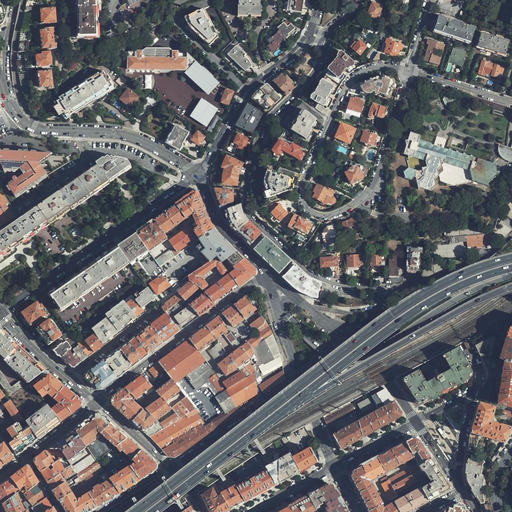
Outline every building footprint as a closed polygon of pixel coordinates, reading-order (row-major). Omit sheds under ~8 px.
[(0,0),(0,25),(4,23),(5,22),(9,0),(0,0)] [(96,25),(96,14),(96,9),(97,9),(97,6),(96,6),(95,0),(77,0),(77,1),(79,3),(79,6),(79,10),(78,10),(78,14),(79,15),(79,22),(78,22),(78,32),(78,38),(85,37),(98,36),(98,25),(96,25)] [(260,14),(259,0),(240,0),(240,14),(245,14),(245,15),(255,15),(255,14),(256,14),(260,14)] [(301,13),(303,0),(289,0),(287,10),(301,13)] [(366,0),(364,4),(370,6),(367,14),(380,19),(383,13),(381,12),(383,6),(372,2),(366,0)] [(27,1),(25,11),(34,11),(35,1),(27,1)] [(56,22),(55,9),(41,10),(43,24),(56,22)] [(210,22),(204,10),(186,18),(190,27),(201,37),(209,45),(217,36),(210,22)] [(470,42),(474,28),(470,26),(470,27),(461,24),(462,24),(453,21),(452,22),(443,19),(443,18),(435,15),(432,23),(436,24),(434,31),(455,38),(470,42)] [(285,38),(286,38),(292,33),(291,32),(295,29),(291,25),(287,21),(286,21),(286,20),(283,23),(278,28),(285,38)] [(278,28),(276,26),(273,29),(277,34),(273,38),(278,44),(285,38),(278,28)] [(57,36),(58,27),(46,29),(46,31),(42,32),(42,40),(53,39),(53,36),(57,36)] [(20,43),(27,42),(28,32),(22,33),(20,43)] [(481,33),(480,37),(478,44),(477,47),(505,55),(508,44),(509,42),(502,40),(490,36),(481,33)] [(48,50),(56,49),(57,44),(54,44),(54,40),(57,40),(57,38),(53,39),(42,40),(43,48),(48,48),(48,50)] [(276,49),(279,46),(278,44),(273,38),(272,38),(269,41),(271,44),(268,47),(270,49),(269,49),(271,51),(272,52),(273,51),(274,52),(276,50),(276,49)] [(401,50),(402,45),(391,41),(391,40),(387,39),(385,43),(383,42),(381,52),(389,54),(390,52),(397,54),(398,50),(401,50)] [(359,55),(366,46),(358,40),(352,49),(359,55)] [(443,49),(444,45),(428,40),(426,44),(428,45),(428,46),(424,61),(432,63),(438,65),(438,63),(443,49)] [(20,43),(19,51),(26,51),(27,42),(20,43)] [(246,55),(236,46),(229,53),(228,55),(229,56),(245,71),(251,65),(250,64),(251,63),(249,60),(245,57),(246,55)] [(463,60),(465,52),(460,51),(453,49),(450,56),(449,56),(447,63),(450,64),(454,64),(456,65),(461,67),(463,61),(463,60)] [(52,61),(51,57),(50,57),(50,52),(43,53),(43,56),(37,56),(37,57),(38,66),(51,65),(51,62),(52,61)] [(186,70),(186,58),(186,53),(140,52),(129,52),(128,69),(157,70),(186,70)] [(353,71),(358,67),(351,60),(341,52),(328,67),(323,74),(326,76),(334,81),(340,85),(342,82),(346,77),(350,73),(353,71)] [(27,69),(37,69),(35,53),(26,54),(27,69)] [(192,54),(186,58),(186,70),(210,93),(217,86),(216,85),(220,80),(192,54)] [(502,74),(504,67),(482,61),(480,66),(477,74),(484,76),(485,74),(491,75),(491,77),(497,78),(498,73),(502,74)] [(53,89),(51,71),(38,73),(39,74),(36,75),(38,87),(40,87),(40,88),(48,87),(49,89),(53,89)] [(109,89),(112,87),(109,82),(111,81),(108,76),(106,77),(103,72),(95,76),(94,75),(87,80),(88,81),(84,83),(83,82),(79,85),(79,86),(67,94),(59,99),(60,100),(57,102),(59,105),(55,108),(59,115),(64,113),(65,115),(69,113),(70,115),(86,106),(98,99),(100,97),(100,96),(106,93),(110,91),(109,89)] [(22,88),(24,95),(30,94),(28,74),(19,75),(22,88)] [(279,88),(286,95),(294,88),(290,84),(292,82),(285,76),(283,77),(280,74),(277,78),(275,78),(272,82),(279,88)] [(337,89),(340,85),(334,81),(326,76),(323,74),(320,80),(312,94),(310,98),(314,101),(318,104),(319,103),(328,109),(332,100),(334,95),(337,89)] [(122,87),(127,80),(121,75),(116,81),(122,87)] [(392,90),(394,83),(394,82),(394,81),(393,80),(392,79),(382,76),(381,78),(380,78),(379,78),(378,78),(377,77),(376,77),(375,77),(374,78),(371,80),(370,79),(363,82),(364,83),(359,85),(361,88),(361,90),(363,92),(364,93),(366,93),(368,94),(370,93),(371,93),(373,92),(375,92),(374,95),(381,97),(382,95),(388,97),(391,90),(392,90)] [(141,96),(143,93),(130,82),(127,86),(141,96)] [(268,98),(274,104),(280,99),(277,95),(269,88),(266,84),(263,87),(259,90),(261,92),(268,98)] [(138,98),(126,88),(123,91),(125,93),(120,99),(128,105),(128,109),(132,109),(132,105),(133,105),(137,98),(138,98)] [(221,103),(228,105),(234,92),(226,89),(221,103)] [(268,110),(274,104),(268,98),(261,92),(259,90),(255,95),(252,98),(251,99),(253,100),(263,107),(268,110)] [(362,107),(364,102),(360,101),(360,100),(350,96),(347,107),(351,109),(351,110),(360,113),(362,107)] [(207,127),(219,108),(202,98),(190,116),(207,127)] [(303,102),(291,115),(294,118),(304,108),(307,111),(310,108),(303,102)] [(383,117),(386,109),(380,107),(380,106),(372,103),(371,107),(370,107),(369,111),(368,114),(368,116),(368,117),(369,118),(370,118),(371,118),(373,118),(373,117),(374,116),(375,117),(378,118),(380,118),(381,118),(382,118),(383,117)] [(252,108),(247,105),(241,116),(236,126),(241,128),(251,133),(256,124),(261,115),(252,108)] [(310,129),(315,119),(309,114),(305,111),(304,111),(303,111),(302,111),(299,116),(298,115),(295,120),(290,129),(306,139),(311,129),(310,129)] [(212,132),(220,117),(215,115),(207,130),(212,132)] [(342,124),(341,124),(335,137),(349,143),(355,130),(345,125),(342,124)] [(169,138),(166,143),(180,150),(183,145),(182,145),(189,133),(176,125),(171,133),(168,137),(169,138)] [(373,146),(376,135),(363,131),(360,141),(363,143),(363,144),(364,146),(365,146),(366,147),(368,146),(369,146),(370,145),(373,146)] [(473,157),(471,155),(469,156),(466,155),(464,152),(462,154),(459,153),(457,150),(455,151),(451,150),(449,148),(447,149),(441,147),(418,140),(420,134),(410,131),(407,140),(405,140),(405,142),(402,154),(405,155),(406,158),(411,157),(425,161),(426,167),(421,168),(422,171),(419,172),(409,168),(409,167),(405,170),(403,169),(405,175),(404,176),(409,178),(410,179),(413,176),(415,177),(418,190),(420,188),(432,192),(431,189),(436,185),(434,179),(438,176),(437,170),(441,166),(440,162),(444,164),(459,168),(469,171),(471,181),(487,186),(487,184),(495,177),(498,173),(497,172),(494,161),(492,163),(473,157)] [(199,145),(205,137),(198,132),(192,140),(199,145)] [(243,150),(248,139),(238,134),(233,143),(239,146),(238,148),(243,150)] [(349,143),(335,137),(331,147),(332,147),(334,142),(346,147),(343,152),(344,153),(349,143)] [(304,151),(299,148),(291,144),(290,146),(283,142),(279,140),(272,150),(273,154),(277,154),(280,150),(291,155),(299,160),(304,154),(303,153),(304,151)] [(508,146),(499,144),(499,147),(498,150),(500,155),(503,158),(507,160),(511,160),(511,144),(511,147),(508,146)] [(8,151),(0,150),(0,184),(2,189),(6,186),(9,191),(10,190),(15,197),(68,162),(66,158),(71,154),(8,151)] [(227,157),(227,154),(222,152),(217,160),(223,163),(222,167),(224,168),(223,178),(222,184),(226,184),(236,185),(236,183),(237,179),(238,173),(240,167),(242,164),(227,157)] [(105,157),(96,163),(97,165),(109,182),(118,175),(131,166),(126,161),(119,158),(105,157)] [(259,195),(263,207),(269,205),(267,198),(274,196),(291,189),(290,186),(289,186),(292,178),(276,173),(278,166),(265,162),(264,164),(262,171),(261,177),(259,184),(258,186),(258,191),(259,195)] [(95,191),(109,182),(97,165),(94,167),(94,168),(92,169),(91,169),(85,173),(88,177),(87,178),(85,174),(83,176),(82,175),(74,180),(75,181),(73,182),(75,186),(74,187),(71,183),(65,187),(63,189),(63,188),(59,191),(70,208),(82,200),(95,191)] [(363,177),(359,170),(357,167),(354,169),(353,168),(352,168),(351,168),(350,169),(349,170),(349,171),(346,173),(350,183),(351,183),(352,184),(363,179),(362,177),(363,177)] [(30,197),(34,203),(56,188),(52,181),(30,196),(30,197)] [(334,196),(333,195),(334,191),(328,189),(327,190),(317,184),(313,192),(315,193),(313,197),(326,204),(327,203),(330,204),(331,204),(332,204),(334,203),(335,202),(335,201),(335,199),(335,198),(333,197),(334,196)] [(233,191),(212,190),(215,198),(219,207),(232,202),(233,191)] [(10,203),(2,191),(0,192),(0,209),(7,204),(10,203)] [(37,206),(49,223),(59,216),(70,208),(59,191),(37,206)] [(194,218),(206,214),(204,212),(197,192),(195,191),(185,198),(176,205),(185,218),(192,213),(193,217),(194,218)] [(0,257),(17,246),(39,231),(49,223),(37,206),(34,203),(30,197),(13,208),(17,215),(15,216),(0,225),(0,257)] [(0,225),(15,216),(7,204),(0,209),(0,225)] [(503,240),(511,230),(511,204),(507,210),(511,214),(494,231),(503,240)] [(166,212),(154,220),(164,234),(185,218),(176,205),(166,212)] [(233,229),(235,231),(247,222),(243,216),(240,205),(225,211),(227,218),(230,225),(233,229)] [(278,223),(288,214),(283,209),(281,211),(280,209),(281,208),(278,205),(273,210),(274,210),(269,214),(272,218),(273,217),(278,223)] [(199,239),(213,229),(208,221),(207,220),(206,214),(194,218),(197,226),(199,227),(198,229),(197,228),(195,229),(194,231),(199,239)] [(307,234),(312,225),(308,223),(308,222),(294,215),(287,227),(305,236),(306,234),(307,234)] [(359,230),(355,218),(351,219),(351,220),(342,222),(343,228),(343,229),(345,235),(350,234),(350,233),(359,230)] [(136,233),(137,236),(148,251),(167,238),(164,234),(154,220),(144,227),(136,233)] [(263,235),(247,221),(247,222),(235,231),(243,239),(252,247),(263,235)] [(337,237),(335,225),(326,226),(327,228),(322,229),(323,232),(322,232),(322,233),(321,233),(323,241),(330,240),(330,239),(337,237)] [(232,248),(213,229),(199,239),(212,252),(209,255),(212,260),(217,257),(221,264),(226,260),(233,267),(243,259),(232,248)] [(174,247),(177,252),(193,240),(187,231),(184,231),(169,241),(174,247)] [(126,240),(117,246),(119,249),(137,236),(136,233),(126,240)] [(293,263),(263,235),(252,247),(266,261),(281,276),(293,263)] [(129,263),(130,264),(132,263),(133,264),(139,260),(141,258),(141,257),(147,253),(148,252),(148,251),(137,236),(119,249),(129,263)] [(470,245),(485,243),(485,238),(483,239),(483,238),(481,238),(480,237),(468,239),(469,243),(468,243),(468,246),(470,246),(470,245)] [(203,248),(197,240),(178,253),(159,267),(167,277),(170,278),(170,273),(169,271),(203,248)] [(118,270),(129,263),(119,249),(117,246),(107,253),(83,270),(62,285),(49,294),(58,306),(60,310),(118,270)] [(159,267),(178,253),(177,252),(174,247),(155,261),(159,267)] [(421,249),(404,248),(403,257),(407,257),(407,275),(418,275),(420,258),(421,249)] [(206,253),(170,278),(183,279),(189,276),(189,275),(211,260),(206,253)] [(363,265),(362,254),(347,255),(347,270),(351,270),(351,267),(360,267),(360,265),(363,265)] [(381,270),(381,254),(370,254),(370,259),(371,270),(381,270)] [(398,275),(398,270),(399,270),(399,256),(393,255),(393,259),(389,259),(389,275),(398,275)] [(217,257),(212,260),(211,260),(189,275),(189,276),(190,281),(199,288),(205,293),(215,304),(220,300),(231,292),(247,279),(254,274),(254,271),(243,259),(233,267),(236,270),(235,271),(233,271),(230,274),(221,264),(217,257)] [(329,267),(328,257),(320,257),(320,260),(314,260),(314,263),(320,263),(320,267),(329,267)] [(337,257),(328,257),(329,267),(330,267),(330,269),(332,270),(333,271),(334,270),(335,269),(336,269),(336,266),(338,266),(337,257)] [(130,264),(141,280),(145,286),(149,283),(138,265),(141,263),(139,260),(133,264),(132,263),(130,264)] [(298,267),(293,263),(281,276),(288,283),(294,287),(299,291),(303,293),(307,295),(314,297),(316,297),(318,290),(320,282),(309,278),(302,272),(298,267)] [(157,296),(171,286),(165,279),(158,278),(149,285),(156,294),(157,296)] [(194,301),(189,296),(193,293),(199,288),(190,281),(188,281),(165,279),(171,286),(178,293),(183,299),(188,305),(194,301)] [(138,299),(136,300),(142,308),(145,306),(155,298),(148,289),(140,294),(138,292),(135,295),(138,299)] [(128,290),(119,295),(125,303),(137,317),(140,315),(144,311),(142,308),(136,300),(128,290)] [(165,306),(162,308),(166,313),(183,299),(178,293),(175,295),(175,296),(164,304),(165,306)] [(197,299),(206,311),(210,308),(215,304),(205,293),(197,299)] [(247,297),(246,296),(240,301),(234,305),(244,318),(256,309),(247,297)] [(183,299),(166,313),(180,331),(181,330),(182,329),(180,326),(196,313),(188,305),(183,299)] [(188,305),(196,313),(198,317),(206,311),(197,299),(194,301),(188,305)] [(46,314),(42,309),(44,308),(41,304),(39,305),(37,302),(29,307),(22,312),(26,319),(30,325),(46,314)] [(118,331),(119,331),(126,326),(137,318),(137,317),(125,303),(107,316),(112,322),(118,331)] [(244,318),(234,305),(228,310),(222,314),(233,327),(244,318)] [(166,313),(150,325),(165,343),(168,340),(180,331),(166,313)] [(264,324),(265,321),(262,316),(250,326),(254,332),(264,324)] [(207,326),(216,338),(219,336),(225,332),(227,334),(226,335),(227,337),(227,338),(233,347),(235,347),(236,346),(239,350),(234,353),(230,356),(239,369),(251,359),(249,356),(242,346),(219,317),(214,321),(210,324),(207,326)] [(118,331),(112,322),(111,323),(108,319),(94,329),(97,334),(96,334),(102,342),(110,336),(118,331)] [(46,342),(49,345),(61,336),(50,320),(37,328),(39,332),(38,333),(42,338),(45,342),(46,342)] [(239,369),(246,378),(255,373),(257,371),(257,367),(280,355),(281,355),(275,338),(265,321),(264,324),(254,332),(256,335),(251,338),(247,341),(248,342),(255,353),(256,355),(251,359),(239,369)] [(150,325),(135,336),(149,355),(157,349),(165,343),(150,325)] [(198,332),(190,339),(199,352),(216,338),(207,326),(198,332)] [(0,381),(10,397),(11,396),(29,382),(33,379),(45,370),(33,360),(4,332),(0,331),(0,353),(5,358),(4,359),(17,371),(25,378),(20,382),(19,382),(11,388),(0,370),(0,381)] [(85,341),(94,352),(98,349),(104,344),(102,342),(96,334),(95,333),(85,341)] [(474,345),(475,347),(480,356),(489,356),(490,356),(495,339),(493,335),(474,345)] [(135,336),(120,348),(133,367),(141,361),(149,355),(135,336)] [(78,343),(72,337),(67,341),(72,348),(78,343)] [(511,339),(506,337),(500,359),(504,360),(511,362),(511,339)] [(84,339),(78,344),(80,346),(88,357),(92,354),(94,352),(85,341),(84,339)] [(214,398),(227,390),(223,383),(199,352),(190,339),(164,359),(159,363),(165,370),(172,380),(178,388),(198,373),(204,382),(214,398)] [(474,345),(472,340),(464,344),(468,351),(475,347),(474,345)] [(72,348),(67,341),(54,351),(58,354),(62,358),(68,351),(71,349),(71,348),(72,348)] [(236,374),(223,383),(227,390),(246,378),(239,369),(230,356),(218,341),(217,342),(215,347),(208,351),(226,375),(230,372),(232,374),(235,373),(236,374)] [(244,344),(242,346),(249,356),(255,353),(248,342),(244,344)] [(88,357),(80,346),(74,350),(76,353),(82,361),(84,360),(88,357)] [(120,348),(104,361),(117,379),(125,373),(133,367),(120,348)] [(466,362),(459,348),(400,378),(417,403),(420,404),(422,403),(423,404),(446,392),(470,379),(469,377),(471,377),(472,373),(466,362)] [(76,366),(82,361),(76,353),(74,355),(72,354),(73,353),(71,352),(70,352),(68,351),(62,358),(68,364),(71,367),(76,366)] [(257,371),(255,373),(255,380),(264,373),(282,363),(280,355),(257,367),(257,371)] [(511,362),(504,360),(497,403),(511,407),(511,362)] [(117,379),(104,361),(84,375),(85,379),(87,381),(96,389),(104,389),(110,384),(117,379)] [(165,370),(159,363),(149,370),(155,378),(165,370)] [(56,380),(45,370),(33,379),(35,382),(38,380),(39,381),(40,380),(41,381),(34,387),(39,393),(44,391),(44,389),(51,396),(64,387),(56,380)] [(178,388),(181,391),(185,397),(189,395),(204,382),(198,373),(178,388)] [(214,398),(230,422),(285,385),(284,373),(263,387),(261,383),(260,384),(259,383),(256,385),(255,380),(255,373),(246,378),(227,390),(214,398)] [(134,382),(124,389),(133,397),(135,399),(144,393),(152,400),(159,395),(157,392),(143,375),(134,382)] [(159,390),(157,392),(159,395),(161,397),(166,402),(181,391),(178,388),(172,380),(159,390)] [(34,387),(29,382),(11,396),(25,416),(24,417),(37,438),(45,432),(43,430),(46,428),(47,430),(60,420),(45,401),(39,393),(34,387)] [(75,396),(64,387),(51,396),(45,401),(60,420),(61,421),(72,413),(82,406),(82,402),(75,396)] [(120,411),(129,419),(140,407),(131,399),(133,397),(124,389),(113,397),(112,404),(120,411)] [(388,393),(385,391),(357,406),(356,405),(356,404),(355,404),(356,410),(357,415),(382,401),(383,404),(389,401),(390,404),(358,421),(362,437),(373,431),(391,421),(399,417),(401,413),(388,393)] [(186,398),(195,409),(196,408),(198,407),(189,395),(185,397),(186,398)] [(0,415),(3,413),(1,410),(4,408),(4,407),(5,406),(15,420),(17,419),(19,421),(21,420),(24,417),(10,397),(0,404),(0,415)] [(172,409),(171,409),(166,402),(161,397),(145,409),(148,411),(157,420),(172,409)] [(144,398),(138,403),(143,407),(148,403),(144,398)] [(176,414),(180,419),(195,409),(186,398),(171,409),(172,409),(176,414)] [(478,402),(469,433),(479,435),(479,436),(481,437),(482,436),(492,439),(492,440),(493,440),(494,440),(495,440),(504,442),(507,437),(508,435),(510,431),(511,427),(491,421),(490,420),(494,407),(478,402)] [(337,414),(340,418),(356,410),(355,404),(354,403),(347,406),(348,408),(337,414)] [(140,407),(129,419),(142,431),(149,438),(165,428),(161,424),(157,420),(148,411),(147,413),(140,407)] [(174,457),(212,433),(196,408),(195,409),(180,419),(165,428),(149,438),(168,457),(171,457),(174,457)] [(96,414),(75,430),(86,446),(92,454),(96,460),(115,447),(101,434),(110,423),(101,414),(98,414),(96,414)] [(161,424),(165,428),(180,419),(176,414),(161,424)] [(331,417),(325,420),(333,434),(338,431),(334,422),(340,418),(337,414),(331,417)] [(9,444),(17,455),(30,445),(38,439),(37,438),(24,417),(21,420),(25,425),(26,424),(27,426),(23,429),(23,432),(22,432),(22,430),(17,423),(2,434),(6,439),(11,435),(15,440),(9,444)] [(352,443),(362,437),(358,421),(338,431),(333,434),(341,449),(352,443)] [(120,431),(110,423),(101,434),(115,447),(127,437),(120,431)] [(62,440),(50,449),(65,457),(68,461),(86,446),(75,430),(62,440)] [(469,438),(467,458),(475,460),(479,436),(479,435),(469,433),(469,438)] [(127,437),(115,447),(119,452),(121,450),(131,459),(141,450),(135,444),(127,437)] [(418,464),(420,467),(431,458),(418,439),(416,439),(412,438),(406,442),(414,457),(418,464)] [(275,446),(277,448),(280,454),(279,483),(291,476),(299,472),(288,450),(283,441),(275,446)] [(385,472),(414,457),(406,442),(399,445),(385,453),(377,458),(385,472)] [(14,458),(4,443),(0,446),(0,458),(5,465),(9,461),(14,458)] [(300,453),(296,446),(288,450),(299,472),(309,466),(317,462),(310,448),(300,453)] [(277,448),(260,459),(263,463),(275,457),(274,462),(265,467),(267,470),(275,485),(277,484),(279,483),(280,454),(277,448)] [(36,462),(41,471),(54,464),(52,460),(55,458),(54,457),(57,455),(61,460),(65,457),(50,449),(42,455),(36,459),(36,460),(36,461),(36,462)] [(156,463),(141,450),(131,459),(136,463),(135,464),(133,463),(129,465),(140,480),(148,474),(156,469),(156,463)] [(77,473),(96,460),(92,454),(72,468),(75,473),(77,473)] [(362,502),(368,511),(383,504),(366,473),(369,472),(372,478),(374,479),(385,472),(377,458),(367,463),(352,471),(350,478),(355,487),(362,502)] [(421,487),(429,501),(440,495),(447,491),(449,485),(440,471),(431,458),(420,467),(413,473),(414,474),(418,482),(421,487)] [(475,460),(467,458),(466,476),(466,479),(466,480),(468,484),(479,504),(484,503),(483,496),(483,488),(483,485),(483,481),(484,478),(485,475),(486,472),(481,471),(482,463),(483,462),(482,460),(480,461),(475,460)] [(263,463),(260,459),(231,479),(244,502),(259,494),(275,485),(267,470),(243,483),(241,479),(256,470),(257,471),(261,469),(260,468),(264,466),(263,463)] [(45,477),(48,482),(60,474),(62,473),(65,471),(59,461),(54,464),(41,471),(45,477)] [(413,473),(420,467),(418,464),(389,480),(393,486),(414,474),(413,473)] [(89,493),(98,506),(108,500),(119,493),(109,479),(100,465),(80,479),(83,483),(84,485),(90,482),(91,483),(95,481),(94,479),(98,476),(99,477),(98,478),(101,483),(98,485),(99,486),(98,486),(95,487),(94,490),(89,493)] [(129,486),(140,480),(129,465),(109,479),(119,493),(129,486)] [(24,494),(38,483),(28,467),(27,467),(20,472),(11,478),(19,489),(20,489),(26,485),(26,486),(25,488),(21,491),(24,494)] [(75,473),(72,468),(72,467),(65,471),(62,473),(66,478),(75,473)] [(52,489),(53,490),(65,483),(60,474),(48,482),(52,489)] [(393,486),(397,494),(410,486),(418,482),(414,474),(393,486)] [(54,493),(59,500),(71,492),(68,487),(75,484),(77,487),(83,483),(80,479),(77,475),(65,483),(53,490),(54,493)] [(384,485),(392,500),(398,496),(397,494),(393,486),(389,480),(387,476),(382,480),(382,481),(384,485)] [(19,489),(11,478),(4,484),(0,486),(0,496),(3,504),(16,494),(13,490),(14,489),(16,491),(19,489)] [(244,502),(231,479),(217,488),(218,490),(228,485),(230,488),(220,493),(229,510),(237,506),(244,502)] [(39,502),(47,497),(41,488),(38,483),(24,494),(28,500),(33,506),(39,502)] [(83,483),(77,487),(80,492),(86,489),(84,485),(83,483)] [(347,511),(345,507),(334,486),(328,485),(318,490),(308,496),(315,509),(323,504),(322,501),(324,500),(327,507),(325,508),(327,511),(347,511)] [(394,503),(398,511),(409,511),(410,511),(421,505),(429,501),(421,487),(394,503)] [(218,490),(217,488),(214,490),(212,488),(201,496),(209,511),(225,511),(229,510),(220,493),(218,490)] [(71,492),(59,500),(66,511),(89,511),(98,506),(89,493),(76,501),(71,492)] [(16,494),(3,504),(7,511),(25,511),(27,511),(26,509),(25,511),(16,494)] [(315,509),(308,496),(298,501),(289,506),(292,511),(312,511),(316,510),(315,509)] [(45,511),(55,511),(47,497),(39,502),(45,511)] [(26,509),(27,511),(28,510),(32,507),(33,506),(28,500),(24,503),(27,509),(26,509)] [(35,511),(45,511),(39,502),(33,506),(32,507),(35,511)] [(398,511),(394,503),(385,507),(383,504),(368,511),(398,511)]
